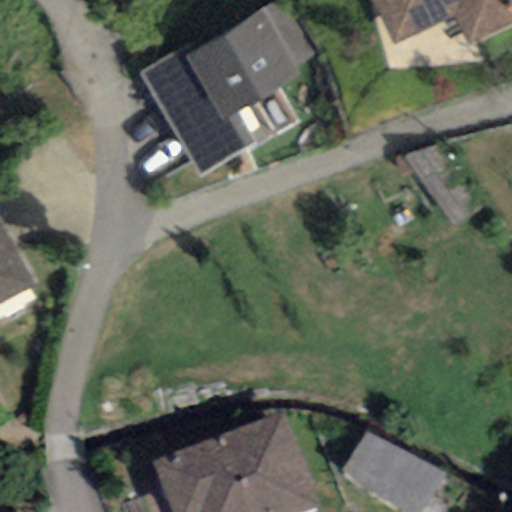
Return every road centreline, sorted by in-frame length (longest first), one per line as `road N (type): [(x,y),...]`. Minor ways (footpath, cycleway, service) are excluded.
road 1 (residential): [(80,511),(65,460),(65,408),(113,230)]
road 2 (residential): [(56,0),(106,93),(113,230)]
